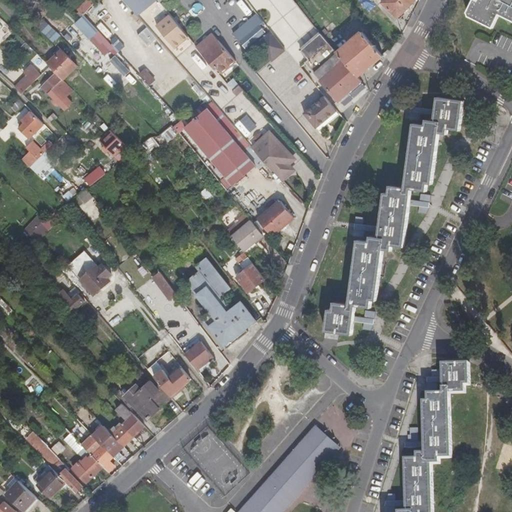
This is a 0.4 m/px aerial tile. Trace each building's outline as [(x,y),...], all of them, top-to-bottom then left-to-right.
[(26,11),(32,5),(27,0),(26,0),(21,5),(26,11)] [(87,0),(80,7),(85,12),(98,0),(97,0),(87,0)] [(243,0),(231,6),(237,19),(249,13),(243,0)] [(398,17),(413,0),(385,0),(383,2),(398,17)] [(511,0),(478,0),(478,1),(476,0),(473,0),(467,13),(468,16),(480,22),(480,21),(487,24),(486,25),(492,28),(499,15),(507,19),(508,17),(511,19),(511,0)] [(299,35),(313,24),(296,2),(283,13),(299,35)] [(147,11),(143,14),(178,56),(177,57),(194,77),(207,67),(187,43),(190,40),(168,13),(156,23),(147,11)] [(84,15),(74,25),(104,56),(114,47),(84,15)] [(180,27),(186,23),(181,15),(175,19),(180,27)] [(97,26),(106,37),(111,33),(101,22),(97,26)] [(148,28),(138,35),(148,48),(157,41),(148,28)] [(271,31),(258,42),(269,55),(280,45),(282,47),(283,46),(271,31)] [(338,54),(359,77),(383,56),(362,32),(338,54)] [(306,62),(339,101),(362,80),(359,77),(338,54),(329,43),(322,34),(302,51),(309,59),(306,62)] [(117,48),(123,55),(129,49),(123,42),(117,48)] [(220,75),(235,63),(217,42),(203,54),(220,75)] [(50,66),(65,81),(79,66),(63,50),(49,64),(50,66)] [(32,64),(22,72),(25,76),(15,85),(23,93),(42,77),(32,64)] [(139,74),(149,86),(156,81),(146,69),(139,74)] [(68,98),(75,91),(65,81),(50,95),(55,100),(53,102),(58,108),(60,105),(65,111),(73,103),(68,98)] [(317,128),(338,110),(334,106),(326,96),(305,113),(317,128)] [(247,175),(266,159),(210,99),(192,112),(247,175)] [(464,102),(438,99),(436,112),(436,117),(435,122),(427,121),(427,127),(414,125),(405,189),(390,187),(389,195),(385,194),(380,228),(380,233),(379,238),(371,237),(370,243),(358,241),(349,304),(337,302),(336,311),(330,310),(327,331),(353,334),(355,321),(355,316),(357,305),(372,307),(373,299),(377,299),(384,248),(392,249),(393,245),(405,246),(411,204),(411,199),(413,188),(421,189),(422,181),(433,182),(440,133),(450,134),(450,130),(460,131),(464,102)] [(421,115),(436,117),(436,112),(422,110),(423,103),(412,101),(410,121),(420,123),(421,115)] [(32,111),(28,114),(33,119),(36,116),(32,111)] [(228,191),(247,175),(192,112),(181,120),(174,126),(179,132),(228,191)] [(17,125),(25,132),(33,125),(36,122),(33,119),(28,114),(17,125)] [(33,125),(37,130),(41,135),(45,131),(36,122),(33,125)] [(392,128),(382,122),(364,153),(374,159),(392,128)] [(33,125),(25,132),(30,137),(37,130),(33,125)] [(179,132),(174,126),(163,133),(169,140),(179,132)] [(122,162),(133,152),(117,136),(113,140),(109,135),(102,141),(122,162)] [(156,138),(148,143),(154,150),(161,144),(156,138)] [(38,159),(44,152),(33,141),(26,148),(29,152),(22,160),(43,180),(51,172),(38,159)] [(100,165),(84,177),(90,186),(106,173),(100,165)] [(241,198),(256,186),(252,181),(237,194),(241,198)] [(89,200),(94,197),(87,188),(78,195),(84,203),(80,207),(91,222),(101,215),(89,200)] [(62,197),(69,203),(74,197),(68,191),(62,197)] [(248,205),(257,197),(252,191),(243,200),(248,205)] [(421,200),(411,199),(411,204),(420,204),(420,211),(427,212),(430,206),(432,193),(422,192),(421,200)] [(275,206),(289,223),(295,218),(281,201),(275,206)] [(265,235),(269,240),(289,223),(275,206),(255,223),(265,235)] [(245,252),(265,235),(255,223),(246,213),(239,219),(240,221),(244,226),(233,236),(245,252)] [(27,230),(31,234),(46,219),(42,215),(27,230)] [(365,231),(380,233),(380,228),(364,226),(364,219),(356,218),(354,237),(364,239),(365,231)] [(240,221),(229,230),(233,236),(244,226),(240,221)] [(8,228),(2,232),(12,243),(17,238),(8,228)] [(238,259),(248,271),(256,265),(246,253),(238,259)] [(232,288),(207,258),(197,265),(201,270),(187,281),(218,321),(211,327),(228,348),(249,331),(246,328),(256,320),(243,302),(232,310),(221,297),(232,288)] [(242,271),(236,258),(228,261),(233,274),(242,271)] [(250,291),(266,279),(256,265),(248,271),(239,278),(250,291)] [(109,279),(112,276),(103,266),(100,269),(98,267),(83,281),(96,295),(111,281),(109,279)] [(131,269),(126,273),(136,286),(141,282),(131,269)] [(159,287),(166,281),(160,273),(154,277),(153,279),(159,287)] [(65,290),(58,295),(73,312),(85,301),(79,293),(73,299),(65,290)] [(365,316),(355,316),(355,321),(365,321),(364,328),(372,329),(375,322),(376,310),(366,309),(365,316)] [(7,324),(0,330),(0,331),(9,341),(16,334),(7,324)] [(179,344),(186,340),(181,331),(174,335),(179,344)] [(22,346),(26,343),(20,337),(15,341),(20,346),(21,345),(22,346)] [(186,354),(202,342),(199,338),(184,351),(186,354)] [(199,370),(215,358),(202,342),(186,354),(199,370)] [(199,370),(201,373),(217,361),(215,358),(199,370)] [(170,395),(192,378),(181,364),(172,372),(173,374),(171,376),(164,368),(154,377),(158,381),(170,395)] [(432,402),(426,402),(426,443),(426,448),(426,453),(417,453),(418,459),(406,458),(406,502),(406,507),(406,511),(399,511),(398,511),(435,511),(435,464),(443,463),(443,457),(452,457),(452,395),(467,394),(467,387),(472,387),(471,365),(446,366),(446,379),(446,384),(446,395),(432,395),(432,402)] [(138,368),(130,376),(132,379),(141,371),(138,368)] [(132,379),(134,381),(143,373),(141,371),(132,379)] [(440,384),(446,384),(446,379),(442,379),(442,372),(435,372),(435,379),(430,379),(430,391),(440,391),(440,384)] [(141,389),(158,408),(171,396),(170,395),(158,381),(154,385),(149,380),(141,389)] [(147,419),(158,408),(141,389),(139,390),(143,394),(133,405),(134,405),(147,419)] [(123,402),(130,409),(134,405),(133,405),(126,398),(123,402)] [(104,404),(111,412),(114,410),(107,402),(104,404)] [(134,436),(136,438),(141,433),(139,431),(146,426),(130,409),(123,402),(116,409),(126,420),(123,424),(134,436)] [(112,434),(124,446),(134,436),(123,424),(120,421),(115,426),(117,429),(112,434)] [(282,511),(343,444),(335,438),(339,433),(333,428),(331,430),(329,428),(327,430),(319,423),(239,511),(282,511)] [(407,448),(426,448),(426,443),(419,443),(419,429),(411,429),(412,436),(409,436),(409,443),(406,443),(407,448)] [(34,441),(39,436),(34,431),(29,436),(34,441)] [(87,482),(103,466),(92,454),(72,434),(65,441),(80,455),(81,454),(86,459),(81,465),(79,462),(73,468),(87,482)] [(103,444),(114,456),(124,446),(112,434),(103,444)] [(92,454),(103,444),(100,442),(90,452),(92,454)] [(103,466),(109,472),(115,466),(110,460),(114,456),(103,444),(92,454),(103,466)] [(52,461),(55,459),(58,456),(48,445),(43,451),(52,461)] [(63,467),(66,464),(58,456),(55,459),(63,467)] [(66,482),(59,475),(53,469),(39,484),(46,491),(51,496),(66,482)] [(66,482),(77,493),(83,487),(65,470),(59,475),(66,482)] [(26,510),(38,497),(19,480),(8,493),(26,510)] [(393,511),(394,507),(406,507),(406,502),(395,502),(395,494),(388,495),(384,501),(383,511),(393,511)] [(0,511),(17,511),(0,497),(0,511)]
